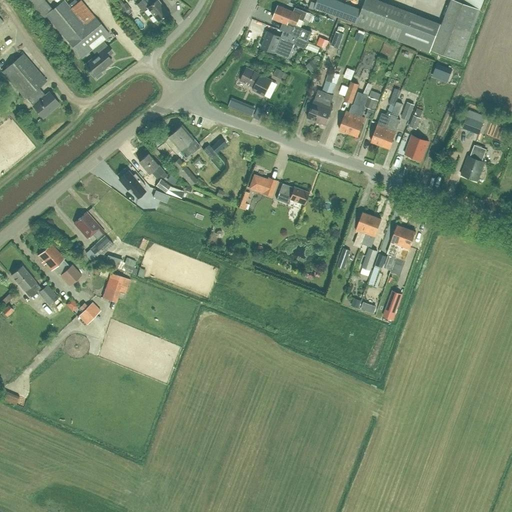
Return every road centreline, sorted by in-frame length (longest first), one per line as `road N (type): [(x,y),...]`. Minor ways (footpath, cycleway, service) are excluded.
road 1 (tertiary): [(511,222),(177,95)]
road 2 (tertiary): [(0,239),(177,95)]
